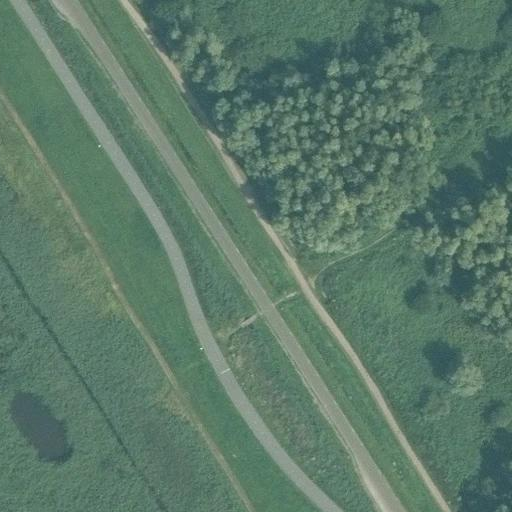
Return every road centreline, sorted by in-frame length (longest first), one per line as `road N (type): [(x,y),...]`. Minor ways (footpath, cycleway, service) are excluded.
road 1 (unclassified): [(395,511),(67,0)]
road 2 (unknown): [(445,511),(118,0)]
